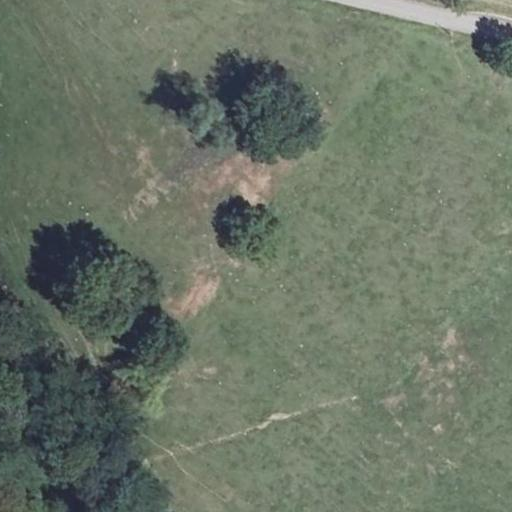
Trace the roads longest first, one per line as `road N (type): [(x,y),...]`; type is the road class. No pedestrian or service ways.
road 1 (track): [(0,299),(194,511)]
road 2 (residential): [(511,32),(364,0)]
